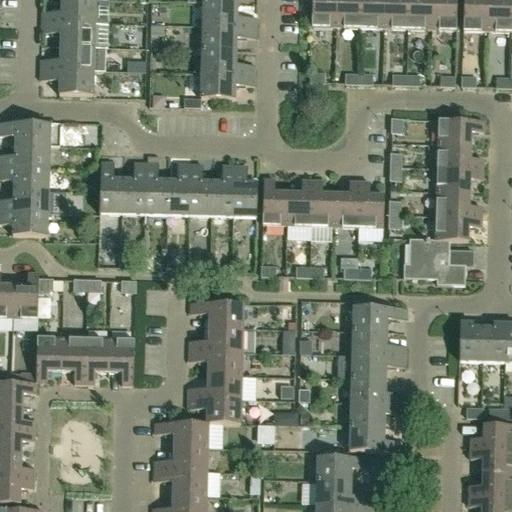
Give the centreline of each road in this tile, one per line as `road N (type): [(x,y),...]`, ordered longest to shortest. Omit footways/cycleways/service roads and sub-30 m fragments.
road 1 (residential): [(266,148),(266,164),(355,164),(357,100),(482,102),(501,125)]
road 2 (residential): [(449,511),(452,434),(418,392),(420,313),(431,303),(496,306)]
road 3 (residential): [(266,148),(152,147),(122,116),(25,112)]
road 4 (residential): [(57,511),(57,503),(41,502),(43,393),(123,395)]
road 5 (residential): [(496,306),(501,125)]
road 6 (residential): [(266,148),(269,0)]
road 7 (residential): [(123,395),(176,397),(178,303)]
